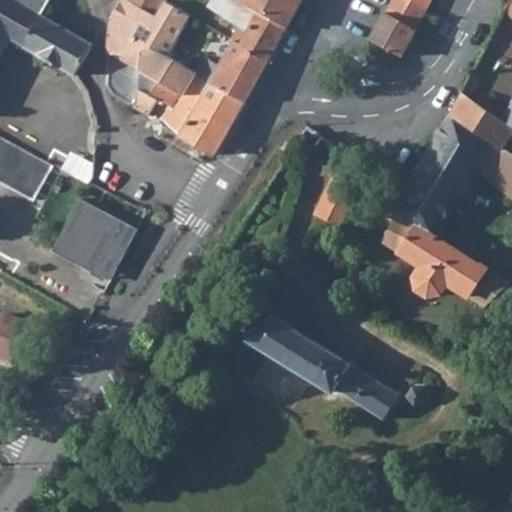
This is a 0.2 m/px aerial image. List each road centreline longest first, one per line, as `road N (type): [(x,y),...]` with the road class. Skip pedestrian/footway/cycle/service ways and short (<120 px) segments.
road 1 (residential): [(41,460),(211,205),(293,65)]
road 2 (residential): [(293,65),(337,88),(384,90),(420,74),(470,0)]
